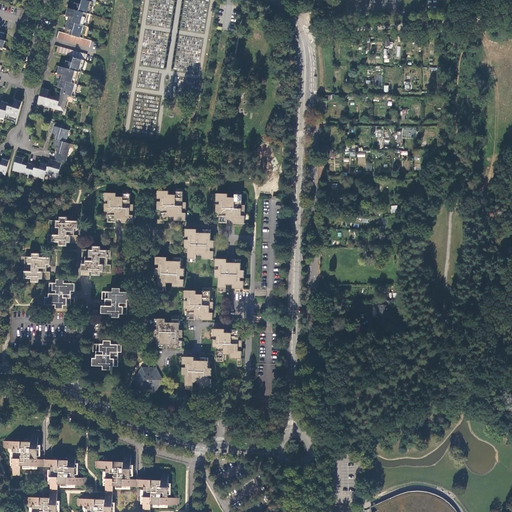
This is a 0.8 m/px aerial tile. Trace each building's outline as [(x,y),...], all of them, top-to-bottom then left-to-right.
[(90,1),(86,0),(80,0),(80,3),(75,2),(73,9),(86,13),(89,14),(93,2),(90,1)] [(73,9),(70,8),(68,15),(73,17),(71,22),(84,25),(85,21),(84,20),(86,13),(73,9)] [(71,22),(70,21),(68,28),(72,30),(71,35),(82,38),(86,26),(84,25),(71,22)] [(59,31),(57,38),(90,47),(92,40),(85,38),(84,38),(82,38),(71,35),(64,33),(59,31)] [(57,53),(66,56),(72,57),(73,57),(84,61),(86,61),(88,54),(59,46),(57,53)] [(66,61),(64,68),(78,72),(81,73),(84,61),(73,57),(71,62),(66,61)] [(64,68),(61,67),(59,74),(64,75),(62,80),(75,84),(77,79),(76,79),(78,72),(64,68)] [(62,80),(61,80),(59,87),(64,88),(62,93),(68,95),(74,97),(77,85),(75,84),(62,80)] [(42,90),(37,106),(49,110),(50,107),(53,98),(48,97),(49,92),(42,90)] [(62,93),(61,93),(60,99),(53,97),(53,98),(50,107),(64,111),(68,95),(62,93)] [(17,120),(22,103),(15,101),(13,106),(8,105),(4,117),(10,119),(10,118),(17,120)] [(0,120),(3,121),(4,119),(4,117),(8,105),(1,103),(0,106),(0,120)] [(444,114),(438,119),(439,120),(438,121),(440,124),(447,118),(444,114)] [(51,121),(48,132),(52,133),(57,134),(55,139),(66,142),(69,130),(54,126),(55,122),(51,121)] [(403,127),(402,137),(416,138),(416,128),(403,127)] [(58,147),(57,153),(56,156),(66,159),(71,144),(66,142),(55,139),(53,146),(58,147)] [(28,174),(31,164),(28,163),(23,161),(24,156),(17,154),(13,170),(28,174)] [(66,159),(56,156),(54,160),(53,164),(49,163),(46,174),(57,177),(62,162),(65,163),(66,159)] [(1,162),(0,161),(0,172),(5,174),(10,159),(3,157),(1,162)] [(40,166),(35,165),(31,164),(28,174),(44,179),(46,174),(49,163),(41,161),(40,166)] [(161,210),(161,220),(164,220),(168,220),(168,217),(169,217),(171,217),(174,221),(186,221),(186,214),(183,214),(183,211),(186,211),(186,203),(183,203),(184,188),(176,188),(176,195),(169,195),(169,192),(158,192),(158,199),(161,199),(161,202),(158,202),(157,210),(161,210)] [(108,212),(108,222),(115,223),(116,219),(117,219),(119,219),(122,223),(133,223),(133,216),(130,216),(130,213),(133,213),(134,205),(130,205),(131,191),(123,191),(123,197),(116,197),(116,194),(105,194),(105,201),(108,201),(108,204),(105,204),(105,212),(108,212)] [(216,213),(220,213),(219,223),(227,223),(227,221),(229,221),(230,221),(233,224),(245,224),(245,217),(242,217),(242,214),(245,214),(245,206),(242,206),(242,192),(235,192),(235,198),(228,198),(228,195),(217,194),(217,202),(220,202),(220,205),(217,205),(216,213)] [(68,218),(60,218),(60,221),(49,221),(49,228),(53,228),(52,236),(49,236),(49,243),(59,243),(59,246),(67,247),(67,243),(78,243),(78,236),(74,236),(74,234),(74,232),(78,228),(78,222),(68,221),(68,218)] [(188,248),(188,262),(195,262),(195,255),(202,256),(202,259),(213,259),(214,252),(210,251),(210,248),(214,248),(214,241),(210,241),(211,230),(203,230),(203,233),(201,233),(200,233),(197,230),(186,230),(185,237),(189,237),(188,240),(185,240),(185,248),(188,248)] [(100,247),(93,247),(93,250),(82,250),(82,257),(85,257),(85,260),(85,262),(82,265),(82,272),(90,272),(92,272),(92,275),(100,276),(100,273),(111,273),(111,265),(107,265),(108,258),(111,258),(111,251),(100,250),(100,247)] [(32,254),(32,257),(22,257),(22,265),(25,265),(24,272),(21,272),(21,279),(32,279),(32,283),(39,283),(39,280),(50,280),(50,273),(47,272),(47,271),(47,269),(50,265),(51,258),(40,258),(40,254),(32,254)] [(339,254),(339,267),(350,267),(351,254),(339,254)] [(158,276),(158,290),(165,291),(165,284),(172,284),(172,287),(183,287),(184,280),(180,280),(180,276),(184,277),(184,269),(181,269),(181,258),(173,258),(173,262),(171,262),(170,262),(167,258),(156,258),(155,265),(158,265),(158,268),(155,268),(155,276),(158,276)] [(218,277),(217,292),(225,292),(225,286),(232,286),(232,289),(243,289),(244,282),(240,282),(240,278),(244,279),(244,271),(240,271),(241,260),(233,260),(233,263),(232,263),(230,263),(226,260),(216,259),(215,266),(219,266),(218,270),(215,270),(215,277),(218,277)] [(394,264),(394,269),(368,268),(368,274),(393,275),(392,284),(399,285),(400,265),(394,264)] [(57,284),(50,283),(49,298),(46,298),(45,305),(56,305),(56,309),(64,309),(64,305),(74,306),(75,299),(71,299),(71,296),(71,294),(75,291),(75,284),(65,284),(65,280),(57,280),(57,284)] [(188,310),(187,320),(195,320),(195,317),(197,317),(198,317),(202,321),(213,321),(213,314),(210,314),(210,311),(213,311),(213,303),(210,303),(211,289),(203,288),(203,295),(196,295),(196,292),(185,291),(185,299),(188,299),(188,302),(185,302),(184,310),(188,310)] [(113,292),(102,292),(102,299),(105,299),(105,302),(105,304),(102,307),(101,314),(112,314),(112,318),(120,318),(120,315),(127,315),(127,300),(131,300),(131,293),(120,293),(120,289),(113,289),(113,292)] [(377,305),(377,325),(389,325),(389,305),(392,305),(392,300),(385,300),(385,305),(377,305)] [(74,327),(74,320),(74,313),(12,311),(11,325),(11,343),(11,350),(73,352),(74,341),(74,327)] [(157,338),(157,348),(164,348),(164,345),(166,345),(168,345),(171,349),(182,349),(182,342),(179,342),(179,338),(182,339),(182,331),(179,331),(180,316),(172,316),(172,323),(165,323),(165,320),(154,320),(154,327),(157,327),(157,330),(154,330),(154,338),(157,338)] [(216,347),(215,361),(223,362),(223,355),(230,356),(230,359),(237,359),(241,359),(241,352),(238,352),(238,348),(241,348),(241,341),(238,341),(239,330),(231,330),(231,333),(230,333),(228,333),(225,330),(213,329),(213,336),(216,336),(216,340),(213,340),(213,347),(216,347)] [(104,344),(93,344),(93,351),(96,352),(96,354),(96,356),(93,359),(93,366),(103,366),(103,370),(111,370),(111,366),(118,367),(119,352),(122,352),(122,345),(111,345),(111,341),(104,341),(104,344)] [(185,375),(185,390),(192,390),(193,383),(200,384),(199,386),(211,387),(211,380),(208,379),(208,376),(211,376),(211,369),(208,369),(208,358),(200,358),(200,361),(199,361),(197,361),(194,358),(183,357),(183,365),(186,365),(186,368),(183,368),(182,375),(185,375)] [(141,367),(134,380),(141,393),(144,387),(152,388),(155,393),(163,380),(156,368),(141,367)] [(38,432),(31,431),(31,442),(3,442),(3,448),(14,449),(13,476),(20,477),(21,466),(28,466),(45,466),(45,460),(38,460),(38,432)] [(75,478),(76,450),(69,450),(69,460),(45,460),(45,466),(52,467),(51,473),(51,491),(57,491),(58,484),(86,485),(86,478),(75,478)] [(131,452),(124,452),(124,463),(96,462),(96,469),(107,469),(106,493),(112,493),(113,486),(120,487),(137,487),(137,480),(130,480),(131,452)] [(169,470),(162,470),(161,481),(137,480),(137,487),(144,487),(144,493),(143,511),(150,511),(150,505),(178,505),(178,498),(168,498),(169,470)] [(400,494),(373,505),(373,509),(373,511),(458,511),(459,511),(455,507),(452,503),(448,500),(445,498),(440,495),(434,493),(429,491),(425,491),(419,490),(414,490),(410,491),(406,493),(401,495),(400,494)] [(56,511),(57,491),(51,491),(51,498),(44,498),(23,498),(22,505),(33,505),(32,511),(56,511)] [(112,493),(106,493),(105,500),(77,499),(77,506),(88,506),(87,511),(112,511),(112,510),(112,493)]
